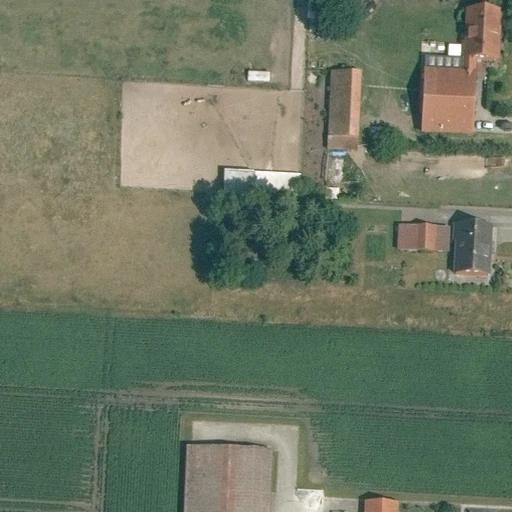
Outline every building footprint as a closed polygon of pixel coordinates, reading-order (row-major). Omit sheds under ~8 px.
[(506,63),(508,12),(471,11),(469,61),(485,62),(506,63)] [(469,61),(469,71),(485,71),(485,62),(469,61)] [(469,71),(426,69),(424,132),(483,134),(485,71),(469,71)] [(370,73),(339,71),(336,129),(367,131),(370,73)] [(256,174),(256,197),(299,197),(299,174),(256,174)] [(455,228),(409,226),(407,250),(454,253),(455,228)] [(497,228),(457,227),(456,274),(496,275),(497,228)] [(276,511),(280,450),(193,446),(189,511),(276,511)] [(406,511),(407,504),(373,503),(372,511),(406,511)]
